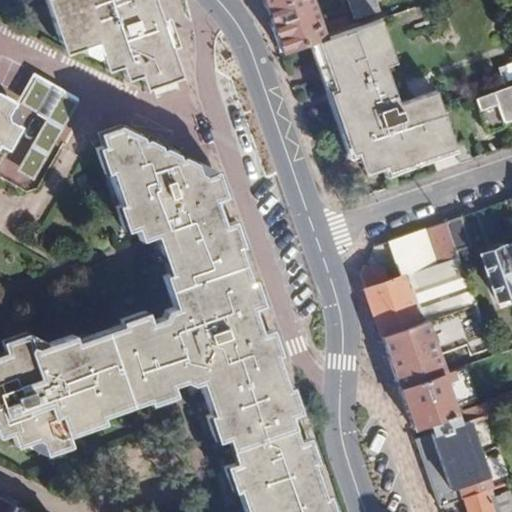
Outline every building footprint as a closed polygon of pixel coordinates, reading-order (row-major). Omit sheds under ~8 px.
[(52,0),(68,43),(71,42),(75,53),(103,43),(114,73),(128,68),(133,81),(146,77),(152,92),(184,80),(177,60),(161,15),(155,0),(52,0)] [(360,28),(384,20),(377,0),(263,0),(271,21),(283,55),(320,43),(325,41),(310,0),(347,0),(357,29),(360,28)] [(336,37),(351,31),(348,24),(345,22),(338,24),(339,27),(333,30),(336,37)] [(325,41),(320,43),(337,91),(332,93),(347,139),(355,136),(360,151),(365,149),(386,158),(387,162),(402,157),(405,165),(434,155),(413,93),(375,106),(362,68),(372,64),(360,28),(357,29),(351,31),(336,37),(325,41)] [(80,106),(56,92),(35,78),(20,105),(46,120),(17,171),(36,182),(80,106)] [(457,145),(443,104),(436,85),(413,93),(434,155),(436,155),(437,158),(459,151),(457,145)] [(511,120),(511,86),(505,89),(470,101),(483,136),(503,129),(502,124),(511,120)] [(347,139),(332,93),(327,95),(341,133),(350,160),(362,156),(368,172),(385,166),(389,176),(406,170),(405,165),(402,157),(387,162),(386,158),(365,149),(360,151),(355,136),(347,139)] [(0,133),(9,118),(7,109),(0,105),(0,133)] [(0,154),(12,134),(10,127),(9,118),(0,133),(0,154)] [(214,200),(205,171),(200,173),(196,159),(164,144),(121,123),(98,131),(103,143),(97,145),(106,170),(109,169),(119,166),(130,198),(120,201),(116,203),(126,230),(135,228),(138,238),(152,234),(170,227),(200,217),(218,210),(214,200)] [(463,164),(471,161),(465,143),(457,145),(459,151),(463,164)] [(405,165),(406,170),(437,158),(436,155),(434,155),(405,165)] [(119,166),(109,169),(120,201),(130,198),(119,166)] [(228,196),(220,171),(214,168),(205,171),(214,200),(218,210),(226,207),(223,198),(228,196)] [(230,219),(226,207),(218,210),(221,221),(224,230),(227,239),(243,283),(251,307),(259,305),(265,303),(255,276),(250,277),(239,245),(244,244),(235,218),(230,219)] [(170,227),(152,234),(155,243),(204,226),(221,221),(218,210),(200,217),(170,227)] [(445,222),(456,253),(471,248),(460,217),(445,222)] [(321,511),(313,485),(288,413),(272,366),(259,331),(254,332),(246,309),(251,307),(243,283),(227,239),(224,230),(221,221),(204,226),(155,243),(165,271),(172,268),(182,299),(171,304),(160,307),(157,315),(147,319),(143,309),(117,318),(118,322),(122,333),(106,339),(102,329),(93,332),(96,342),(75,349),(72,340),(70,336),(50,343),(48,339),(34,344),(26,342),(0,357),(0,430),(6,428),(12,446),(34,439),(40,454),(67,446),(64,432),(99,420),(98,415),(95,408),(142,392),(145,400),(147,404),(172,396),(169,382),(184,377),(193,382),(197,382),(207,378),(219,410),(208,414),(204,415),(212,438),(223,435),(231,462),(221,466),(229,489),(233,488),(245,484),(253,511),(250,511),(321,511)] [(372,310),(381,337),(474,306),(468,291),(456,253),(445,222),(424,230),(437,267),(400,278),(385,282),(382,272),(364,265),(359,274),(372,310)] [(387,243),(400,278),(437,267),(424,230),(387,243)] [(496,300),(511,295),(511,244),(480,256),(496,300)] [(172,268),(165,271),(160,272),(171,304),(182,299),(172,268)] [(268,328),(259,305),(251,307),(246,309),(254,332),(259,331),(268,328)] [(400,390),(445,374),(439,357),(467,347),(471,356),(489,350),(474,306),(381,337),(390,362),(400,390)] [(122,333),(118,322),(102,327),(102,329),(106,339),(122,333)] [(282,353),(272,326),(268,328),(259,331),(272,366),(288,413),(313,485),(321,511),(336,511),(330,492),(324,493),(313,462),(318,459),(309,432),(304,433),(297,414),(302,412),(292,383),(287,385),(277,355),(282,353)] [(0,357),(26,342),(22,330),(0,337),(0,342),(1,346),(0,346),(0,357)] [(96,342),(93,332),(72,340),(75,349),(96,342)] [(453,382),(450,372),(445,374),(400,390),(407,410),(414,429),(429,424),(432,434),(452,427),(465,422),(511,406),(511,393),(455,414),(443,386),(453,382)] [(207,378),(197,382),(208,414),(219,410),(207,378)] [(95,408),(98,415),(145,400),(142,392),(95,408)] [(489,489),(465,422),(452,427),(432,434),(417,439),(429,474),(441,507),(464,498),(489,489)] [(245,484),(233,488),(241,511),(250,511),(253,511),(245,484)] [(492,496),(489,489),(464,498),(468,511),(511,511),(511,509),(505,491),(492,496)]
